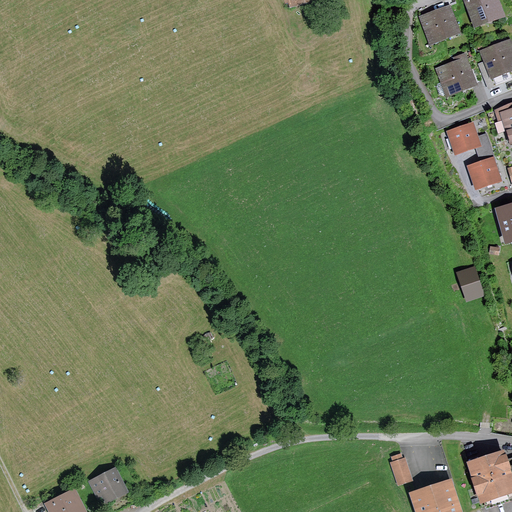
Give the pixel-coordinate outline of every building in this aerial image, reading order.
[(470,0),(467,1),(475,25),(499,16),(495,5),(498,3),(496,0),(470,0)] [(429,29),(433,41),(457,32),(448,9),(422,18),(426,30),(429,29)] [(483,53),(492,76),(511,68),(511,58),(511,56),(511,55),(511,50),(509,43),(483,53)] [(446,81),(450,93),(473,84),(465,61),(438,71),(443,82),(446,81)] [(511,142),(511,141),(511,112),(503,115),(511,142)] [(477,145),(480,155),(491,151),(486,135),(475,139),(471,127),(450,134),(457,152),(477,145)] [(494,161),(491,151),(480,155),(484,164),(471,168),(477,187),(498,180),(491,162),(494,161)] [(511,207),(499,212),(506,240),(511,237),(511,207)] [(499,249),(489,248),(488,256),(498,257),(499,249)] [(460,274),(469,299),(482,294),(474,270),(460,274)] [(399,484),(411,480),(404,459),(401,460),(400,456),(393,458),(394,462),(391,463),(399,484)] [(511,466),(505,469),(503,462),(501,456),(472,465),(486,507),(511,498),(511,466)] [(511,458),(503,462),(505,469),(511,466),(511,458)] [(96,480),(112,511),(113,511),(131,503),(114,471),(96,480)] [(455,511),(447,487),(417,497),(421,511),(455,511)] [(48,505),(51,511),(80,511),(83,511),(73,492),(48,505)]
